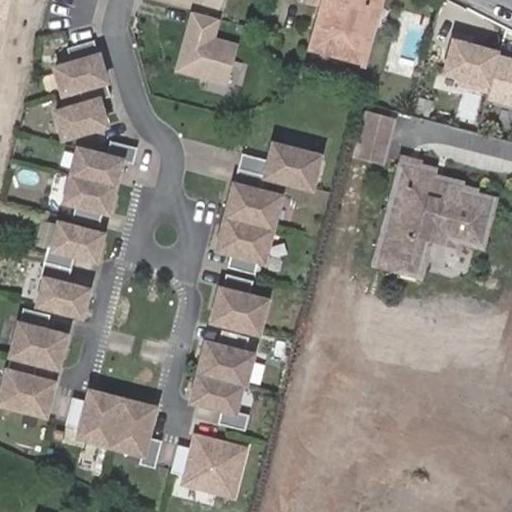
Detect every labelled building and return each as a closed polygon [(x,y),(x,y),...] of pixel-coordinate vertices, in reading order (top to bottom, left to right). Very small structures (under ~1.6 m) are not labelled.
[(9,0),(0,0),(0,27),(3,28),(9,0)] [(307,0),(308,1),(317,3),(304,50),(362,66),(379,0),(307,0)] [(214,19),(187,11),(171,70),(220,83),(230,46),(208,40),(214,19)] [(467,37),(452,33),(441,73),(460,78),(458,84),(486,91),(496,55),(496,52),(465,43),(467,37)] [(109,96),(93,42),(66,50),(70,63),(52,68),(60,95),(78,90),(82,103),(55,111),(62,135),(103,123),(96,100),(109,96)] [(511,59),(496,55),(486,91),(484,97),(511,104),(511,59)] [(390,161),(397,112),(367,107),(360,156),(390,161)] [(132,148),(104,141),(100,157),(76,151),(71,170),(89,174),(86,186),(68,182),(63,201),(75,204),(71,218),(98,225),(102,211),(107,212),(120,163),(128,164),(132,148)] [(325,163),(279,151),(275,168),(248,161),(240,192),(234,191),(218,251),(239,256),(234,272),(263,279),(267,264),(272,265),(288,202),(267,197),(271,183),(317,195),(325,163)] [(402,154),(375,260),(421,272),(430,236),(457,242),(458,237),(483,244),(496,196),(475,190),(475,186),(461,183),(462,179),(433,171),(434,166),(418,162),(420,158),(402,154)] [(102,234),(58,222),(51,247),(56,249),(48,277),(41,275),(37,294),(33,308),(79,320),(87,288),(75,284),(83,256),(95,259),(102,234)] [(251,286),(224,279),(220,294),(214,293),(207,325),(253,337),(262,305),(247,301),(251,286)] [(324,342),(356,345),(360,299),(329,296),(324,342)] [(41,317),(14,309),(10,324),(8,323),(0,353),(0,355),(1,356),(0,360),(0,405),(27,413),(35,382),(24,378),(29,363),(40,366),(48,334),(37,331),(41,317)] [(246,349),(218,342),(214,357),(201,354),(188,405),(221,413),(217,428),(244,435),(248,419),(233,415),(246,365),(242,364),(246,349)] [(88,407),(73,403),(66,430),(81,434),(79,440),(141,456),(139,466),(155,470),(163,443),(146,439),(153,410),(92,393),(88,407)] [(193,452),(177,448),(171,475),(187,479),(185,486),(233,498),(245,450),(226,445),(224,454),(195,446),(193,452)]
